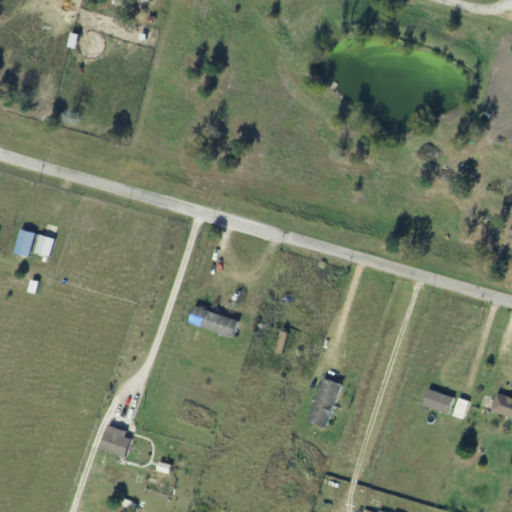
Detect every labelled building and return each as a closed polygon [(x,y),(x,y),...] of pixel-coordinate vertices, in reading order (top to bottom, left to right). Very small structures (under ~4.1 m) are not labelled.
[(74,49),(78,36),(71,33),(67,47),(74,49)] [(239,321),(193,307),(188,324),(233,338),(239,321)] [(340,384),(322,378),(307,424),(325,429),(340,384)] [(453,398),(427,390),(422,406),(448,415),(453,398)] [(511,419),(511,398),(496,393),(490,412),(511,419)] [(131,439),(104,432),(100,451),(126,458),(131,439)]
